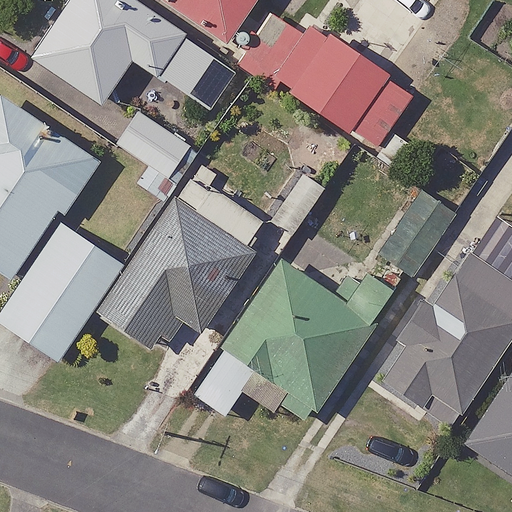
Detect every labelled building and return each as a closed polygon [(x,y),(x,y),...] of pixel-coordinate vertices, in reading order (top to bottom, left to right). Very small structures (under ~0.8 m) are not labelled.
[(233,61),(138,0),(73,0),(36,59),(105,103),(134,58),(222,115),(250,72),(233,61)] [(168,0),(230,40),(256,0),(168,0)] [(250,72),(268,83),(376,153),(421,83),(309,12),(297,30),(266,10),(233,61),(250,72)] [(101,159),(0,95),(0,266),(15,276),(40,235),(50,241),(101,159)] [(275,218),(198,167),(103,312),(162,350),(183,318),(201,330),(275,218)] [(455,218),(425,195),(383,250),(413,273),(455,218)] [(511,224),(504,219),(481,253),(474,248),(440,299),(433,294),(379,374),(452,423),(511,333),(511,224)] [(124,262),(64,222),(0,319),(60,358),(124,262)] [(344,300),(281,260),(196,393),(228,414),(244,388),(276,409),(285,395),(315,415),(400,281),(369,261),(344,300)] [(511,380),(470,443),(511,470),(511,380)]
